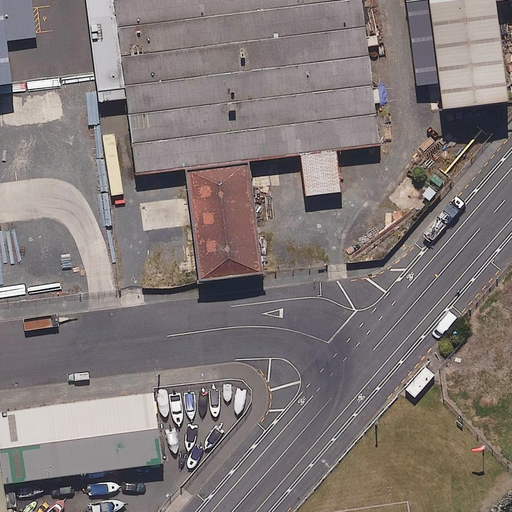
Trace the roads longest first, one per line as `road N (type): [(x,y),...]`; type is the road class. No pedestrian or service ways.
road 1 (unclassified): [(0,349),(409,307)]
road 2 (tertiary): [(409,307),(234,511)]
road 3 (tertiary): [(511,191),(409,307)]
